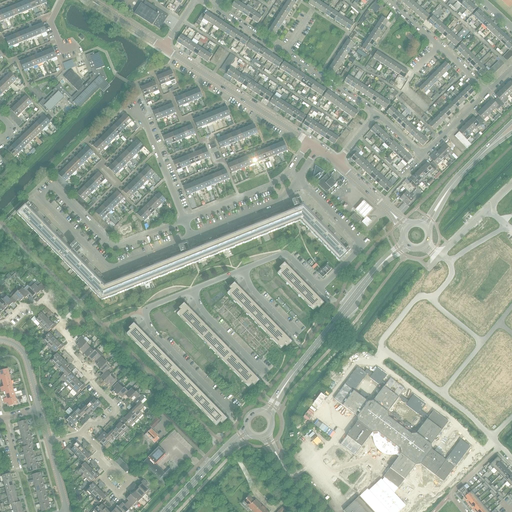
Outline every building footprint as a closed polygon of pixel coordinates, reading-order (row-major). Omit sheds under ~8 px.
[(29,0),(26,0),(24,1),(28,10),(32,8),(29,0)] [(34,0),(29,0),(32,8),(37,6),(34,0)] [(235,0),(231,6),(237,9),(241,3),(236,0),(235,0)] [(288,0),(287,0),(285,5),(291,9),(295,4),(288,0)] [(318,0),(313,6),(319,10),(323,3),(318,0)] [(411,0),(410,0),(406,5),(410,9),(415,3),(411,0)] [(467,0),(466,0),(462,5),(466,9),(472,3),(467,0)] [(24,1),(19,3),(23,12),(28,10),(24,1)] [(164,22),(168,16),(145,1),(143,4),(141,3),(134,13),(152,25),(153,24),(160,29),(164,22)] [(375,12),(380,7),(374,2),(370,7),(375,12)] [(19,3),(15,5),(18,14),(23,12),(19,3)] [(241,3),(237,9),(242,13),(246,6),(241,3)] [(323,3),(319,10),(324,13),(328,7),(323,3)] [(415,3),(410,9),(415,13),(420,8),(415,3)] [(472,3),(466,9),(471,14),(476,8),(472,3)] [(15,5),(10,7),(14,16),(18,14),(15,5)] [(285,5),(282,10),(288,14),(291,9),(285,5)] [(246,6),(242,13),(247,16),(251,10),(246,6)] [(10,7),(6,9),(9,18),(14,16),(10,7)] [(328,7),(324,13),(329,16),(333,10),(328,7)] [(420,8),(415,13),(420,17),(425,12),(420,8)] [(6,9),(1,11),(5,20),(9,18),(6,9)] [(473,15),(478,20),(483,14),(478,9),(473,15)] [(251,10),(247,16),(252,20),(256,13),(251,10)] [(282,10),(278,15),(285,19),(288,14),(282,10)] [(333,10),(329,16),(334,20),(338,13),(333,10)] [(208,22),(213,15),(207,12),(205,15),(202,13),(198,19),(202,22),(203,19),(208,22)] [(425,12),(420,17),(424,22),(429,16),(425,12)] [(256,13),(252,20),(258,23),(262,17),(256,13)] [(338,13),(334,20),(339,23),(343,17),(338,13)] [(483,14),(478,20),(482,24),(488,18),(483,14)] [(213,15),(208,22),(214,25),(218,19),(213,15)] [(278,15),(275,20),(281,24),(285,19),(278,15)] [(427,22),(432,26),(437,20),(432,16),(427,22)] [(343,17),(339,23),(345,27),(349,20),(343,17)] [(382,17),(378,22),(385,26),(388,21),(382,17)] [(488,18),(482,24),(486,28),(492,22),(488,18)] [(218,19),(214,25),(219,29),(223,22),(218,19)] [(275,20),(271,25),(278,30),(281,24),(275,20)] [(349,20),(345,27),(350,30),(354,24),(349,20)] [(437,20),(432,26),(437,30),(442,24),(437,20)] [(223,22),(219,29),(224,32),(228,25),(223,22)] [(378,22),(375,27),(381,31),(385,26),(378,22)] [(492,22),(486,28),(491,32),(497,27),(492,22)] [(43,23),(38,25),(41,34),(46,32),(43,23)] [(442,24),(437,30),(442,34),(447,28),(442,24)] [(38,25),(33,27),(37,36),(41,34),(38,25)] [(228,25),(224,32),(229,35),(233,29),(228,25)] [(278,30),(271,25),(268,31),(274,35),(278,30)] [(33,27),(28,29),(32,38),(37,36),(33,27)] [(375,27),(372,32),(378,36),(381,31),(375,27)] [(497,27),(491,32),(495,37),(501,31),(497,27)] [(447,28),(442,34),(446,38),(451,32),(447,28)] [(28,29),(24,31),(28,40),(32,38),(28,29)] [(233,29),(229,35),(234,39),(239,32),(233,29)] [(24,31),(19,32),(23,41),(28,40),(24,31)] [(501,31),(495,37),(500,41),(506,35),(501,31)] [(19,32),(15,34),(18,43),(23,41),(19,32)] [(239,32),(234,39),(239,42),(244,35),(239,32)] [(372,32),(368,37),(375,42),(378,36),(372,32)] [(451,32),(446,38),(451,42),(456,36),(451,32)] [(15,34),(10,36),(14,45),(18,43),(15,34)] [(176,41),(182,45),(186,38),(181,35),(176,41)] [(244,35),(239,42),(245,46),(249,39),(244,35)] [(506,35),(500,41),(504,45),(510,39),(506,35)] [(14,45),(10,36),(5,38),(9,47),(14,45)] [(456,36),(451,42),(456,46),(461,40),(456,36)] [(368,37),(365,43),(371,47),(375,42),(368,37)] [(186,38),(182,45),(187,48),(191,42),(186,38)] [(348,39),(344,44),(351,49),(354,43),(348,39)] [(246,47),(252,50),(256,43),(251,40),(246,47)] [(191,42),(187,48),(192,52),(196,45),(191,42)] [(256,43),(252,50),(257,54),(261,47),(256,43)] [(371,47),(365,43),(361,48),(368,52),(371,47)] [(344,44),(341,50),(347,54),(351,49),(344,44)] [(456,49),(461,54),(466,48),(461,44),(456,49)] [(196,45),(192,52),(197,55),(202,48),(196,45)] [(261,47),(257,54),(262,57),(266,50),(261,47)] [(53,48),(48,50),(52,59),(56,57),(53,48)] [(202,48),(197,55),(202,58),(207,52),(202,48)] [(466,48),(461,54),(465,58),(470,53),(466,48)] [(48,50),(43,52),(47,61),(52,59),(48,50)] [(266,50),(262,57),(267,60),(272,54),(266,50)] [(341,50),(337,55),(344,59),(347,54),(341,50)] [(373,57),(378,61),(382,54),(377,51),(373,57)] [(43,52),(39,54),(42,63),(47,61),(43,52)] [(79,108),(99,88),(102,91),(109,84),(105,80),(106,78),(102,67),(104,66),(99,52),(94,54),(93,52),(86,55),(85,55),(88,61),(91,68),(94,75),(88,81),(83,86),(78,91),(73,96),(72,97),(70,98),(68,101),(71,104),(73,102),(78,107),(79,108)] [(207,52),(202,58),(208,62),(212,55),(207,52)] [(470,53),(465,58),(469,63),(475,57),(470,53)] [(39,54),(34,56),(38,65),(42,63),(39,54)] [(272,54),(267,60),(272,64),(277,57),(272,54)] [(382,54),(378,61),(383,64),(387,58),(382,54)] [(337,55),(334,60),(340,64),(344,59),(337,55)] [(34,56),(29,57),(33,66),(38,65),(34,56)] [(29,57),(25,59),(29,68),(33,66),(29,57)] [(277,57),(272,64),(278,67),(282,60),(277,57)] [(475,57),(469,63),(474,67),(479,62),(475,57)] [(387,58),(383,64),(388,68),(392,61),(387,58)] [(29,68),(25,59),(20,61),(24,70),(29,68)] [(75,67),(72,60),(63,63),(65,70),(75,67)] [(334,60),(331,65),(337,69),(340,64),(334,60)] [(279,68),(285,72),(289,65),(284,61),(279,68)] [(392,61),(388,68),(394,71),(398,65),(392,61)] [(445,62),(441,66),(446,72),(451,67),(445,62)] [(479,62),(474,67),(478,71),(483,66),(479,62)] [(289,65),(285,72),(290,75),(294,68),(289,65)] [(337,69),(331,65),(327,70),(334,75),(337,69)] [(398,65),(394,71),(399,74),(403,68),(398,65)] [(441,66),(436,71),(442,76),(446,72),(441,66)] [(483,66),(478,71),(482,76),(487,71),(488,71),(483,66)] [(226,74),(232,77),(236,71),(231,67),(226,74)] [(294,68),(290,75),(295,78),(300,72),(294,68)] [(403,68),(399,74),(404,78),(408,71),(403,68)] [(82,84),(83,82),(71,70),(64,77),(78,91),(83,86),(82,84)] [(176,82),(171,70),(167,72),(170,81),(172,84),(176,82)] [(236,71),(232,77),(237,81),(241,74),(236,71)] [(436,71),(432,75),(437,80),(442,76),(436,71)] [(10,72),(7,76),(13,83),(17,79),(10,72)] [(167,72),(162,74),(165,83),(170,81),(167,72)] [(300,72),(295,78),(300,82),(305,75),(300,72)] [(165,83),(162,74),(157,76),(161,84),(165,83)] [(241,74),(237,81),(242,84),(246,77),(241,74)] [(247,87),(252,81),(253,78),(248,75),(246,77),(242,84),(247,87)] [(305,75),(300,82),(306,85),(310,79),(305,75)] [(344,81),(349,85),(353,79),(348,75),(344,81)] [(432,75),(428,79),(433,85),(437,80),(432,75)] [(7,76),(3,79),(10,86),(13,83),(7,76)] [(3,79),(0,82),(0,83),(6,90),(10,86),(3,79)] [(310,79),(306,85),(311,89),(315,82),(310,79)] [(353,79),(349,85),(354,88),(359,82),(353,79)] [(428,79),(423,84),(429,89),(433,85),(428,79)] [(155,81),(150,83),(154,92),(159,90),(155,81)] [(252,81),(247,87),(252,91),(257,84),(252,81)] [(315,82),(311,89),(316,92),(320,85),(315,82)] [(359,82),(354,88),(360,92),(364,85),(359,82)] [(72,97),(61,86),(62,85),(60,83),(57,86),(56,87),(53,91),(53,92),(45,100),(43,102),(42,100),(39,102),(39,103),(47,111),(49,109),(50,111),(64,97),(63,95),(65,93),(70,98),(72,97)] [(150,83),(146,85),(149,94),(154,92),(150,83)] [(257,84),(252,91),(258,94),(262,88),(257,84)] [(420,89),(422,91),(424,93),(424,94),(429,89),(423,84),(419,88),(420,89)] [(511,90),(506,84),(503,88),(509,95),(511,93),(511,90)] [(149,94),(146,85),(141,87),(144,96),(149,94)] [(320,85),(316,92),(321,96),(326,89),(320,85)] [(364,85),(360,92),(365,95),(369,89),(364,85)] [(469,86),(464,90),(469,96),(474,91),(469,86)] [(199,88),(194,90),(198,99),(203,97),(199,88)] [(262,88),(258,94),(263,98),(267,91),(262,88)] [(506,98),(509,95),(503,88),(499,91),(506,98)] [(369,89),(365,95),(370,98),(374,92),(369,89)] [(194,90),(190,92),(193,101),(198,99),(194,90)] [(323,97),(328,100),(333,94),(328,90),(323,97)] [(460,104),(465,100),(460,94),(455,90),(453,93),(457,97),(455,99),(460,104)] [(464,90),(460,94),(465,100),(469,96),(464,90)] [(267,91),(263,98),(268,101),(272,94),(267,91)] [(504,104),(508,100),(506,98),(499,91),(496,95),(498,97),(496,99),(501,105),(502,106),(504,104)] [(190,92),(185,94),(189,103),(193,101),(190,92)] [(374,92),(370,98),(375,102),(379,95),(374,92)] [(185,94),(180,96),(184,105),(189,103),(185,94)] [(333,94),(328,100),(333,104),(338,97),(333,94)] [(25,95),(22,99),(28,106),(32,103),(25,95)] [(270,102),(275,106),(279,99),(274,95),(270,102)] [(379,95),(375,102),(380,105),(384,99),(379,95)] [(184,105),(180,96),(176,98),(179,106),(184,105)] [(338,97),(333,104),(338,108),(343,101),(338,97)] [(22,99),(18,102),(25,110),(28,106),(22,99)] [(279,99),(275,106),(280,109),(285,102),(279,99)] [(384,99),(380,105),(386,109),(390,102),(384,99)] [(455,99),(451,103),(456,109),(460,104),(455,99)] [(492,99),(488,102),(488,103),(494,109),(496,107),(498,109),(502,106),(501,105),(496,99),(494,101),(492,99)] [(343,101),(338,108),(343,111),(348,105),(343,101)] [(18,102),(14,106),(21,113),(25,110),(18,102)] [(285,102),(280,109),(286,112),(290,106),(285,102)] [(488,102),(484,106),(491,113),(493,111),(494,112),(495,111),(494,109),(488,102)] [(172,103),(167,105),(171,114),(176,112),(172,103)] [(451,103),(446,107),(452,113),(456,109),(451,103)] [(167,105),(163,107),(166,116),(171,114),(167,105)] [(348,105),(343,111),(348,115),(353,108),(348,105)] [(17,116),(18,117),(21,113),(14,106),(11,109),(11,110),(13,112),(15,114),(17,116)] [(227,106),(222,108),(226,117),(227,119),(230,118),(229,115),(230,115),(227,106)] [(290,106),(286,112),(291,116),(295,109),(290,106)] [(386,112),(391,116),(396,111),(391,106),(386,112)] [(484,106),(481,110),(487,116),(491,113),(484,106)] [(163,107),(158,109),(162,118),(166,116),(163,107)] [(446,107),(442,112),(447,117),(452,113),(446,107)] [(222,108),(217,110),(221,119),(226,117),(222,108)] [(353,108),(348,115),(354,119),(355,117),(357,114),(358,112),(357,111),(353,108)] [(162,118),(158,109),(153,111),(157,120),(162,118)] [(295,109),(291,116),(296,119),(300,112),(295,109)] [(217,110),(213,111),(216,120),(221,119),(217,110)] [(479,115),(477,117),(482,123),(485,121),(484,120),(487,116),(481,110),(477,113),(479,115)] [(213,111),(208,113),(212,122),(216,120),(213,111)] [(396,111),(391,116),(395,121),(400,115),(396,111)] [(300,112),(296,119),(301,123),(306,116),(300,112)] [(442,112),(437,116),(443,121),(447,117),(442,112)] [(208,113),(204,115),(207,124),(212,122),(208,113)] [(125,114),(122,117),(128,124),(132,121),(125,114)] [(44,115),(40,119),(47,126),(51,122),(44,115)] [(204,115),(199,117),(203,126),(207,124),(204,115)] [(400,115),(395,121),(400,125),(405,119),(400,115)] [(437,116),(433,120),(438,126),(443,121),(437,116)] [(122,117),(118,121),(125,128),(128,124),(122,117)] [(203,126),(199,117),(194,119),(196,124),(198,128),(203,126)] [(303,124),(308,127),(313,120),(307,117),(303,124)] [(479,126),(482,123),(477,117),(475,119),(473,117),(469,121),(476,127),(478,125),(479,126)] [(40,119),(37,122),(43,129),(47,126),(40,119)] [(405,119),(400,125),(404,129),(410,123),(405,119)] [(313,120),(308,127),(313,131),(318,124),(313,120)] [(438,126),(433,120),(428,125),(434,130),(438,126)] [(118,121),(115,124),(121,131),(125,128),(118,121)] [(477,128),(476,127),(469,121),(466,124),(472,131),(474,129),(475,130),(477,128)] [(37,122),(33,126),(40,133),(43,129),(37,122)] [(410,123),(404,129),(409,133),(414,128),(410,123)] [(115,124),(111,128),(118,135),(121,131),(115,124)] [(254,124),(249,126),(253,135),(258,133),(254,124)] [(318,124),(313,131),(319,134),(323,127),(318,124)] [(370,130),(375,134),(380,128),(375,124),(370,130)] [(466,124),(462,128),(469,134),(472,131),(466,124)] [(191,125),(187,127),(190,136),(195,134),(191,125)] [(33,126),(30,129),(36,136),(40,133),(33,126)] [(249,126),(245,128),(248,137),(253,135),(249,126)] [(190,136),(187,127),(182,129),(186,137),(190,136)] [(323,127),(319,134),(324,137),(328,131),(323,127)] [(111,128),(107,131),(114,138),(118,135),(111,128)] [(245,128),(240,130),(244,138),(248,137),(245,128)] [(380,128),(375,134),(379,139),(385,133),(380,128)] [(414,128),(409,133),(414,137),(419,132),(414,128)] [(458,131),(459,131),(461,134),(463,136),(465,138),(467,140),(471,136),(469,134),(462,128),(458,131)] [(30,129),(26,132),(33,139),(36,136),(30,129)] [(182,129),(177,130),(181,139),(186,137),(182,129)] [(177,130),(173,132),(176,141),(181,139),(177,130)] [(240,130),(236,131),(239,140),(244,138),(240,130)] [(111,142),(114,138),(107,131),(104,135),(111,142)] [(236,131),(231,133),(235,142),(239,140),(236,131)] [(328,131),(324,137),(329,141),(333,134),(328,131)] [(26,132),(22,136),(29,143),(33,139),(26,132)] [(173,132),(168,134),(172,143),(176,141),(173,132)] [(419,132),(414,137),(418,142),(423,136),(419,132)] [(231,133),(226,135),(230,144),(235,142),(231,133)] [(385,133),(379,139),(384,143),(389,137),(385,133)] [(172,143),(168,134),(163,136),(167,145),(172,143)] [(333,134),(329,141),(334,144),(335,143),(337,141),(338,138),(339,138),(333,134)] [(107,145),(111,142),(104,135),(100,138),(107,145)] [(226,135),(222,137),(225,146),(230,144),(226,135)] [(22,136),(19,139),(25,146),(29,143),(22,136)] [(423,136),(418,142),(423,146),(428,140),(423,136)] [(225,146),(222,137),(217,139),(221,148),(225,146)] [(389,137),(384,143),(388,147),(394,141),(389,137)] [(100,138),(97,142),(104,149),(107,145),(100,138)] [(19,139),(15,143),(22,150),(25,146),(19,139)] [(137,139),(134,143),(140,150),(144,146),(137,139)] [(284,141),(279,143),(282,152),(287,150),(284,141)] [(394,141),(388,147),(393,151),(398,145),(394,141)] [(104,149),(97,142),(93,146),(100,152),(104,149)] [(15,143),(11,146),(18,153),(22,150),(15,143)] [(134,143),(130,147),(137,153),(140,150),(134,143)] [(279,143),(274,145),(278,154),(282,152),(279,143)] [(454,153),(452,151),(449,149),(447,147),(445,145),(445,144),(441,148),(448,155),(450,153),(452,155),(454,153)] [(274,145),(270,147),(273,155),(278,154),(274,145)] [(398,145),(393,151),(397,155),(403,150),(398,145)] [(18,153),(11,146),(8,150),(14,157),(18,153)] [(87,146),(83,150),(90,157),(94,153),(87,146)] [(130,147),(127,150),(133,157),(137,153),(130,147)] [(206,147),(201,149),(205,158),(210,156),(206,147)] [(270,147),(265,148),(269,157),(273,155),(270,147)] [(265,148),(260,150),(264,159),(269,157),(265,148)] [(448,155),(441,148),(438,151),(444,158),(448,155)] [(201,149),(197,151),(201,160),(205,158),(201,149)] [(83,150),(80,153),(87,160),(90,157),(83,150)] [(127,150),(123,154),(130,160),(133,157),(127,150)] [(260,150),(256,152),(259,161),(264,159),(260,150)] [(403,150),(397,155),(402,160),(407,154),(403,150)] [(197,151),(192,153),(196,162),(201,160),(197,151)] [(444,158),(438,151),(434,155),(441,162),(443,159),(444,161),(445,159),(444,158)] [(256,152),(251,154),(255,163),(259,161),(256,152)] [(351,158),(355,163),(361,157),(356,152),(351,158)] [(80,153),(76,157),(83,163),(87,160),(80,153)] [(192,153),(188,155),(191,164),(196,162),(192,153)] [(123,154),(119,157),(126,164),(130,160),(123,154)] [(251,154),(246,156),(250,165),(255,163),(251,154)] [(407,154),(402,160),(407,164),(412,158),(407,154)] [(188,155),(183,157),(187,166),(191,164),(188,155)] [(442,163),(441,162),(434,155),(432,157),(431,159),(433,161),(431,163),(436,168),(438,166),(437,165),(439,163),(441,164),(442,163)] [(246,156),(242,158),(245,167),(250,165),(246,156)] [(76,157),(73,160),(79,167),(83,163),(76,157)] [(119,157),(116,161),(123,167),(126,164),(119,157)] [(183,157),(178,159),(182,168),(187,166),(183,157)] [(361,157),(355,163),(360,167),(365,161),(361,157)] [(242,158),(237,160),(241,169),(245,167),(242,158)] [(182,168),(178,159),(174,161),(177,170),(182,168)] [(73,160),(69,164),(76,171),(79,167),(73,160)] [(237,160),(233,162),(236,171),(241,169),(237,160)] [(116,161),(112,164),(119,171),(123,167),(116,161)] [(365,161),(360,167),(364,171),(370,165),(365,161)] [(236,171),(233,162),(228,164),(231,173),(236,171)] [(431,175),(437,169),(436,168),(431,163),(429,165),(426,162),(423,166),(429,173),(431,175)] [(69,164),(66,167),(72,174),(76,171),(69,164)] [(119,171),(112,164),(109,168),(115,175),(119,171)] [(312,181),(314,180),(315,179),(316,181),(322,175),(324,173),(323,172),(325,171),(317,164),(316,168),(313,179),(312,179),(312,181)] [(370,165),(364,171),(369,175),(374,169),(370,165)] [(148,166),(144,170),(151,177),(155,173),(148,166)] [(429,173),(423,166),(419,170),(426,176),(429,173)] [(66,167),(62,171),(69,178),(72,174),(66,167)] [(226,169),(221,171),(225,180),(229,178),(226,169)] [(374,169),(369,175),(373,179),(379,173),(374,169)] [(144,170),(141,173),(148,180),(151,177),(144,170)] [(422,180),(426,176),(419,170),(416,173),(422,180)] [(58,174),(59,174),(61,177),(63,179),(65,181),(69,178),(62,171),(58,174)] [(221,171),(216,173),(220,182),(225,180),(221,171)] [(99,172),(95,175),(102,182),(105,179),(99,172)] [(141,173),(137,177),(144,184),(148,180),(141,173)] [(216,173),(212,175),(215,184),(220,182),(216,173)] [(379,173),(373,179),(378,184),(383,178),(379,173)] [(425,183),(422,180),(416,173),(412,177),(414,179),(412,181),(417,186),(421,182),(423,184),(425,183)] [(327,174),(317,183),(326,192),(330,188),(331,188),(337,183),(331,177),(330,178),(327,174)] [(95,175),(91,179),(98,186),(102,182),(95,175)] [(212,175),(207,177),(211,185),(215,184),(212,175)] [(137,177),(134,180),(141,187),(144,184),(137,177)] [(207,177),(203,178),(206,187),(211,185),(207,177)] [(203,178),(198,180),(202,189),(206,187),(203,178)] [(383,178),(378,184),(382,188),(388,182),(383,178)] [(91,179),(88,183),(95,189),(98,186),(91,179)] [(134,180),(130,184),(137,191),(141,187),(134,180)] [(198,180),(193,182),(197,191),(202,189),(198,180)] [(193,182),(189,184),(192,193),(197,191),(193,182)] [(388,182),(382,188),(387,192),(393,186),(388,182)] [(88,183),(84,186),(91,193),(95,189),(88,183)] [(130,184),(127,187),(133,194),(137,191),(130,184)] [(192,193),(189,184),(184,186),(187,195),(192,193)] [(84,186),(81,190),(87,196),(91,193),(84,186)] [(133,194),(127,187),(123,191),(130,198),(133,194)] [(403,202),(410,195),(406,192),(407,191),(405,189),(400,194),(402,196),(400,198),(403,202)] [(77,193),(79,195),(81,197),(83,200),(84,200),(87,196),(81,190),(77,193)] [(117,191),(114,194),(120,201),(124,198),(117,191)] [(156,195),(155,196),(162,203),(166,199),(159,193),(156,195)] [(410,195),(404,202),(407,205),(413,199),(412,197),(414,194),(412,193),(410,195)] [(114,194),(110,198),(117,205),(120,201),(114,194)] [(155,196),(152,200),(158,207),(162,203),(155,196)] [(26,205),(17,213),(90,288),(93,291),(102,300),(194,263),(197,262),(232,248),(294,223),(297,222),(298,221),(300,221),(339,261),(348,252),(346,250),(350,246),(314,210),(310,214),(303,206),(302,206),(301,203),(302,203),(302,201),(300,197),(292,200),(293,204),(294,206),(292,207),(291,208),(290,208),(289,206),(191,245),(192,248),(190,248),(189,249),(188,246),(187,243),(178,246),(180,250),(110,278),(112,283),(105,286),(99,281),(103,277),(80,253),(79,254),(77,253),(78,251),(81,248),(75,242),(72,245),(68,240),(32,203),(28,207),(26,205)] [(110,198),(107,201),(113,208),(117,205),(110,198)] [(152,200),(148,203),(155,210),(158,207),(152,200)] [(373,209),(364,200),(355,210),(364,218),(373,209)] [(107,201),(103,205),(110,212),(113,208),(107,201)] [(148,203),(144,207),(151,214),(155,210),(148,203)] [(103,205),(99,208),(106,215),(110,212),(103,205)] [(144,207),(141,210),(148,217),(151,214),(144,207)] [(96,212),(98,214),(100,216),(102,218),(103,219),(106,215),(99,208),(96,212)] [(148,217),(141,210),(137,214),(138,214),(144,221),(148,217)] [(359,222),(362,219),(354,212),(352,215),(350,217),(357,224),(359,222)] [(372,221),(367,216),(363,220),(362,222),(367,227),(372,221)] [(277,273),(313,310),(316,307),(317,306),(319,308),(322,305),(323,306),(326,303),(323,300),(321,302),(285,266),(287,264),(284,261),(283,262),(282,263),(283,265),(279,268),(281,270),(277,273)] [(231,289),(227,293),(232,298),(238,304),(281,348),(283,346),(285,345),(286,346),(290,343),(291,344),(294,342),(291,339),(289,340),(235,285),(237,284),(234,281),(232,283),(233,284),(229,288),(231,289)] [(34,283),(30,287),(36,293),(37,294),(41,290),(42,292),(44,289),(40,285),(37,287),(34,283)] [(22,287),(18,291),(24,297),(25,298),(29,294),(26,291),(22,287)] [(30,287),(26,291),(29,294),(32,297),(36,293),(30,287)] [(18,291),(12,297),(16,301),(18,299),(20,301),(24,297),(18,291)] [(6,295),(2,299),(8,305),(9,306),(13,302),(14,304),(16,301),(12,297),(10,299),(6,295)] [(2,299),(0,300),(0,305),(4,309),(8,305),(2,299)] [(181,310),(177,313),(248,387),(252,383),(254,385),(257,382),(258,383),(261,380),(258,377),(256,379),(185,306),(187,304),(184,301),(181,303),(182,305),(179,308),(181,310)] [(39,317),(36,320),(34,322),(37,326),(39,324),(40,324),(43,320),(42,319),(45,316),(41,312),(38,315),(39,317)] [(40,324),(39,324),(43,328),(47,324),(46,323),(49,320),(45,316),(42,319),(43,320),(40,324)] [(47,324),(43,328),(47,333),(51,329),(52,330),(56,325),(54,323),(53,324),(49,320),(46,323),(47,324)] [(131,330),(127,334),(216,425),(217,425),(220,422),(222,423),(225,420),(226,421),(229,419),(226,416),(224,417),(182,374),(135,326),(137,324),(134,321),(131,324),(132,325),(129,328),(131,330)] [(48,344),(51,341),(50,340),(53,337),(49,333),(46,336),(47,337),(44,340),(48,344)] [(76,345),(80,349),(86,343),(87,342),(81,336),(76,341),(78,343),(76,345)] [(51,341),(48,344),(47,345),(51,349),(55,345),(54,344),(57,340),(53,337),(50,340),(51,341)] [(55,345),(51,349),(55,353),(59,349),(60,350),(64,345),(62,343),(61,344),(57,340),(54,344),(55,345)] [(80,349),(80,350),(84,354),(90,347),(86,343),(80,349)] [(90,347),(84,354),(88,358),(88,357),(94,351),(90,347)] [(94,351),(88,357),(92,361),(94,359),(96,361),(101,356),(103,354),(97,348),(94,351)] [(55,364),(56,365),(59,361),(58,360),(61,357),(57,353),(54,356),(55,357),(51,361),(55,364)] [(101,356),(96,361),(98,363),(96,365),(100,369),(101,369),(106,363),(107,362),(101,356)] [(59,361),(56,365),(55,364),(55,365),(59,369),(63,365),(62,364),(65,361),(61,357),(58,360),(59,361)] [(63,365),(59,369),(63,373),(63,372),(67,369),(66,368),(69,365),(65,361),(62,364),(63,365)] [(100,369),(100,370),(104,374),(107,370),(110,367),(106,363),(101,369),(100,369)] [(377,368),(373,374),(366,369),(364,372),(358,367),(345,383),(334,399),(354,414),(357,416),(358,421),(355,424),(340,444),(355,455),(370,435),(373,437),(373,441),(375,445),(377,449),(378,450),(382,452),(384,454),(388,455),(392,455),(396,455),(398,456),(383,477),(384,477),(382,480),(381,479),(361,497),(359,496),(343,511),(344,511),(398,511),(406,505),(394,492),(397,487),(398,488),(416,465),(420,464),(443,481),(454,467),(455,467),(455,466),(470,447),(464,442),(467,438),(468,436),(456,428),(450,436),(459,443),(457,445),(446,460),(440,456),(443,452),(437,448),(434,451),(431,449),(431,444),(448,421),(433,410),(429,416),(421,410),(425,404),(413,395),(409,401),(401,395),(405,389),(390,377),(386,384),(382,380),(386,374),(377,368)] [(0,374),(0,377),(10,375),(8,369),(0,370),(0,371),(1,375),(0,374)] [(67,369),(63,372),(64,373),(60,377),(64,381),(68,377),(67,376),(71,373),(67,369)] [(104,374),(100,377),(104,381),(111,374),(107,370),(104,374)] [(68,377),(64,381),(68,385),(72,381),(71,380),(75,377),(71,373),(67,376),(68,377)] [(111,374),(104,381),(103,381),(108,386),(110,384),(112,386),(116,381),(114,379),(115,378),(111,374)] [(72,381),(68,385),(72,389),(76,385),(75,384),(79,381),(75,377),(71,380),(72,381)] [(0,387),(1,389),(13,386),(11,380),(3,383),(4,386),(0,387)] [(76,385),(72,389),(70,391),(74,395),(76,393),(80,389),(81,390),(86,386),(83,383),(82,385),(79,381),(75,384),(76,385)] [(118,394),(124,388),(120,383),(119,384),(117,382),(113,387),(115,389),(113,391),(117,395),(118,394)] [(125,395),(129,399),(130,398),(136,391),(132,387),(128,391),(125,395)] [(118,394),(122,398),(125,395),(128,391),(124,388),(118,394)] [(130,398),(134,402),(138,398),(140,395),(136,391),(130,398)] [(3,399),(4,401),(16,398),(14,392),(6,394),(7,398),(3,399)] [(16,398),(4,401),(5,403),(8,402),(9,406),(17,404),(16,398)] [(93,398),(90,402),(89,402),(93,405),(94,404),(97,407),(101,403),(98,400),(97,401),(93,398)] [(138,398),(134,402),(135,403),(134,405),(135,406),(136,406),(139,409),(140,410),(144,406),(140,402),(141,401),(138,398)] [(89,401),(85,405),(89,409),(90,408),(93,411),(97,407),(94,404),(93,405),(89,402),(90,402),(89,401)] [(81,409),(81,410),(82,410),(85,413),(86,412),(89,415),(93,411),(90,408),(89,409),(85,405),(81,409)] [(135,406),(132,410),(135,413),(134,414),(138,418),(142,414),(138,410),(139,409),(136,406),(135,406)] [(65,411),(69,415),(73,419),(74,418),(77,421),(81,417),(78,414),(77,415),(73,411),(69,407),(65,411)] [(77,407),(73,411),(77,415),(78,414),(81,417),(85,413),(82,410),(81,410),(81,411),(77,407)] [(132,410),(128,414),(131,417),(130,418),(134,422),(138,418),(134,414),(135,413),(132,410)] [(123,416),(121,419),(125,423),(126,422),(130,426),(134,422),(130,418),(131,417),(128,414),(124,418),(123,416)] [(73,419),(69,415),(65,419),(69,423),(68,424),(72,428),(74,426),(73,425),(77,421),(74,418),(73,419)] [(160,417),(159,415),(149,425),(153,428),(158,423),(156,421),(160,417)] [(120,422),(116,426),(119,429),(120,428),(124,432),(128,428),(124,424),(125,423),(121,419),(119,421),(120,422)] [(26,420),(18,422),(19,427),(19,428),(27,426),(27,424),(28,424),(26,420)] [(19,427),(17,428),(18,430),(20,430),(21,434),(30,432),(29,428),(28,429),(27,426),(19,428),(19,427)] [(116,426),(112,430),(115,433),(116,432),(120,436),(124,432),(120,428),(119,429),(116,426)] [(151,429),(146,434),(153,441),(158,436),(151,429)] [(112,430),(108,434),(112,437),(112,436),(116,440),(120,436),(116,432),(115,433),(112,430)] [(22,439),(20,440),(21,442),(23,442),(23,440),(31,438),(30,436),(31,436),(30,432),(21,434),(22,439)] [(104,432),(100,436),(103,439),(104,438),(108,442),(113,438),(112,437),(108,434),(107,435),(104,432)] [(103,439),(100,436),(96,440),(99,443),(100,442),(104,446),(108,442),(104,438),(103,439)] [(31,438),(23,440),(23,442),(24,446),(24,447),(31,445),(33,445),(32,440),(31,441),(31,438)] [(78,449),(81,446),(82,444),(78,440),(75,443),(73,441),(69,445),(73,448),(71,449),(75,453),(79,450),(78,449)] [(24,446),(22,447),(24,452),(24,453),(32,451),(31,449),(32,449),(31,445),(24,447),(24,446)] [(75,453),(74,454),(78,458),(83,454),(81,453),(85,450),(81,446),(78,449),(79,450),(75,453)] [(143,462),(160,479),(165,473),(156,464),(166,454),(159,446),(143,462)] [(83,454),(78,458),(82,462),(86,458),(87,459),(92,455),(90,452),(89,453),(85,450),(81,453),(83,454)] [(24,452),(22,453),(22,455),(24,454),(26,459),(34,457),(33,453),(32,453),(32,451),(24,453),(24,452)] [(342,465),(326,453),(321,460),(341,475),(343,472),(339,469),(342,465)] [(501,460),(497,456),(490,464),(493,468),(501,460)] [(27,464),(25,465),(26,467),(28,466),(27,465),(35,463),(35,461),(34,457),(26,459),(27,464)] [(504,464),(501,460),(493,468),(497,471),(504,464)] [(83,474),(87,470),(85,469),(89,466),(85,462),(81,465),(82,467),(79,470),(83,474)] [(35,463),(27,465),(28,466),(29,471),(38,469),(37,465),(36,465),(35,463)] [(500,474),(508,467),(504,464),(497,471),(500,474)] [(87,470),(83,474),(82,474),(86,479),(90,474),(89,473),(93,470),(89,466),(85,469),(87,470)] [(503,478),(511,470),(508,467),(500,474),(503,478)] [(90,474),(86,479),(90,483),(94,479),(95,480),(100,475),(98,473),(96,474),(93,470),(89,473),(90,474)] [(507,481),(511,476),(511,471),(511,470),(503,478),(507,481)] [(41,472),(32,475),(33,480),(34,481),(41,479),(41,478),(41,476),(42,476),(41,472)] [(2,475),(4,481),(12,479),(10,473),(2,475)] [(33,480),(31,480),(32,482),(34,482),(35,487),(44,484),(43,481),(42,481),(41,479),(34,481),(33,480)] [(138,487),(139,488),(139,487),(146,494),(150,490),(146,486),(148,484),(143,479),(141,482),(142,483),(138,487)] [(97,487),(93,483),(89,486),(90,487),(87,490),(91,494),(94,491),(93,490),(97,487)] [(36,491),(34,492),(35,494),(37,494),(37,493),(45,491),(44,488),(45,488),(44,484),(35,487),(36,491)] [(458,490),(464,497),(468,494),(466,492),(467,491),(463,486),(458,490)] [(94,491),(91,494),(90,495),(94,499),(98,495),(97,494),(101,490),(97,487),(93,490),(94,491)] [(139,488),(135,491),(142,498),(146,494),(139,487),(139,488)] [(98,495),(94,499),(98,503),(102,499),(103,500),(108,496),(106,493),(104,494),(101,490),(97,494),(98,495)] [(45,491),(37,493),(37,494),(38,499),(47,497),(46,493),(45,493),(45,491)] [(135,491),(131,495),(138,502),(142,498),(135,491)] [(466,502),(475,495),(471,491),(468,494),(464,497),(463,498),(466,502)] [(128,501),(126,503),(131,507),(133,505),(134,506),(138,502),(131,495),(131,494),(126,499),(128,501)] [(244,501),(241,504),(244,507),(247,504),(249,506),(248,507),(253,511),(268,511),(256,499),(254,500),(249,495),(244,501)] [(478,498),(475,495),(466,502),(469,505),(478,498)] [(17,496),(8,499),(10,505),(12,504),(18,502),(17,496)] [(40,504),(38,504),(38,507),(40,506),(40,505),(48,503),(47,501),(48,500),(47,497),(38,499),(40,504)] [(481,502),(478,498),(469,505),(472,509),(481,502)] [(12,504),(13,510),(22,507),(20,502),(18,502),(12,504)] [(474,511),(476,511),(484,506),(481,502),(472,509),(474,511)] [(48,503),(40,505),(40,506),(42,511),(50,509),(49,505),(48,505),(48,503)] [(122,503),(118,507),(123,511),(125,511),(131,507),(126,503),(124,505),(122,503)]
